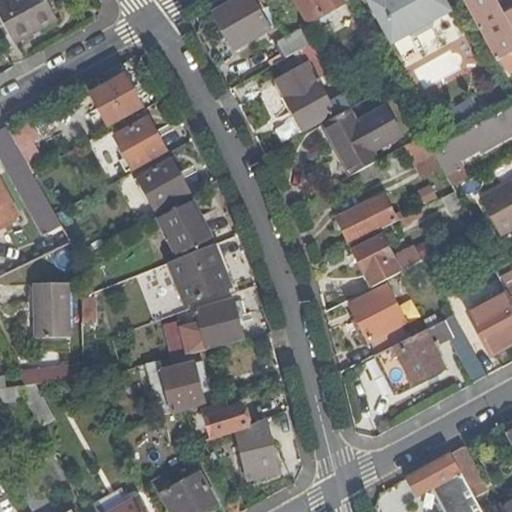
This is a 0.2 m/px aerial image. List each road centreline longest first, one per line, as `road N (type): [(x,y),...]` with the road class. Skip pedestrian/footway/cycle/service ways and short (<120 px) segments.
road 1 (residential): [(149,18),(225,137),(339,486)]
road 2 (residential): [(511,391),(339,486)]
road 3 (residential): [(0,100),(149,18)]
